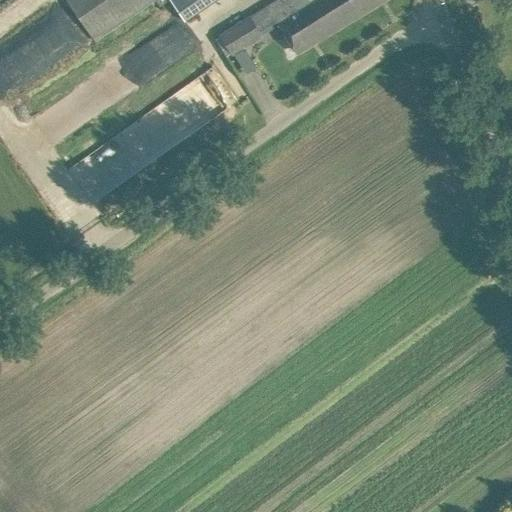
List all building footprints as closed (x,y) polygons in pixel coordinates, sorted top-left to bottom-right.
[(66,0),(95,41),(154,0),(155,0),(160,6),(167,1),(166,0),(66,0)] [(186,0),(194,11),(210,0),(186,0)] [(316,40),(290,0),(279,0),(250,18),(222,36),(232,53),(279,24),(297,52),(316,40)] [(290,0),(316,40),(381,0),(290,0)] [(97,76),(112,101),(156,73),(141,49),(97,76)] [(216,71),(65,163),(98,217),(186,164),(173,143),(237,104),(216,71)]
